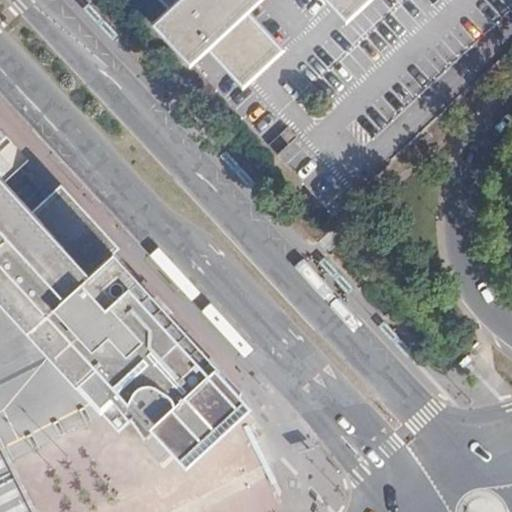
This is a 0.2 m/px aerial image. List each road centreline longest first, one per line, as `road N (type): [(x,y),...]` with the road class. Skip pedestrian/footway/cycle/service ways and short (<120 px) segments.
road 1 (secondary): [(0,48),(385,450),(411,498)]
road 2 (secondary): [(427,420),(31,0)]
road 3 (tertiary): [(511,332),(473,290),(457,226),(474,149),(511,104)]
